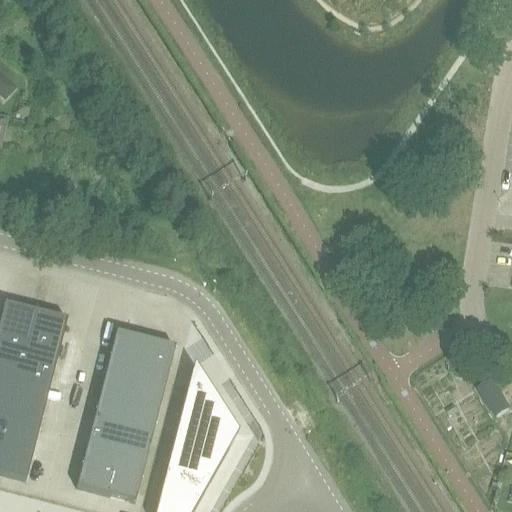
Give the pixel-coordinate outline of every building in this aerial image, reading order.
[(44,166),(39,186),(53,190),(48,209),(167,240),(75,93),(57,161),(63,162),(61,170),(44,166)] [(4,306),(0,321),(0,477),(25,484),(66,322),(4,306)] [(135,505),(174,350),(116,334),(76,490),(135,505)] [(193,366),(155,511),(193,511),(237,435),(193,366)] [(509,412),(492,383),(479,391),(496,419),(509,412)]
